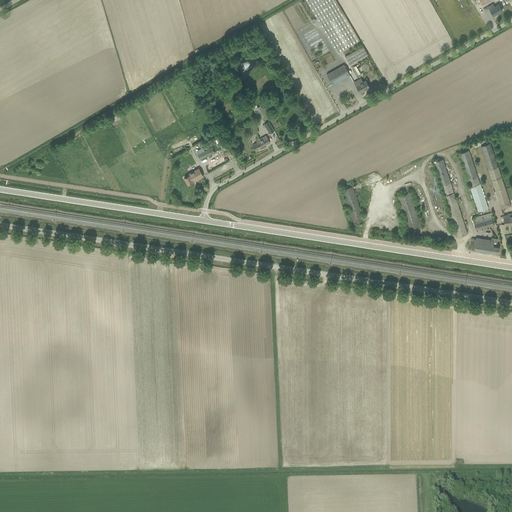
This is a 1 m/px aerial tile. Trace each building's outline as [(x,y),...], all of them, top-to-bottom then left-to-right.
[(335,0),(305,0),(338,53),(360,40),(335,0)] [(483,9),(489,18),(493,16),(502,11),(499,4),(495,6),(493,4),(483,9)] [(345,56),(350,65),(368,55),(363,46),(345,56)] [(326,74),(330,80),(333,85),(350,75),(344,64),(326,74)] [(352,68),(357,75),(360,73),(356,66),(352,68)] [(360,92),(369,87),(366,80),(363,82),(361,77),(354,82),(355,84),(360,92)] [(256,107),(262,118),(268,115),(262,104),(256,107)] [(274,131),(272,127),(270,123),(269,122),(264,124),(264,125),(262,125),(264,128),(266,127),(269,134),(274,131)] [(258,138),(255,139),(257,142),(252,145),(255,151),(270,143),(266,136),(259,139),(258,138)] [(222,137),(216,140),(221,149),(227,147),(222,137)] [(480,146),(499,204),(510,201),(491,143),(480,146)] [(214,153),(212,148),(212,147),(208,149),(204,150),(203,148),(196,152),(200,160),(214,153)] [(470,187),(478,211),(488,208),(480,183),(469,150),(459,153),(470,186),(470,187)] [(433,162),(456,232),(458,237),(467,234),(443,159),(433,162)] [(184,178),(188,185),(193,182),(193,181),(203,176),(199,168),(189,173),(189,175),(184,178)] [(352,186),(343,189),(354,224),(363,221),(352,186)] [(412,192),(398,196),(407,231),(421,227),(412,192)] [(503,216),(505,225),(511,223),(511,212),(507,213),(507,215),(503,216)] [(491,213),(473,218),(476,230),(494,225),(491,213)] [(470,249),(498,254),(500,245),(497,245),(498,238),(497,238),(491,237),(491,239),(476,237),(476,239),(472,238),(470,249)]
